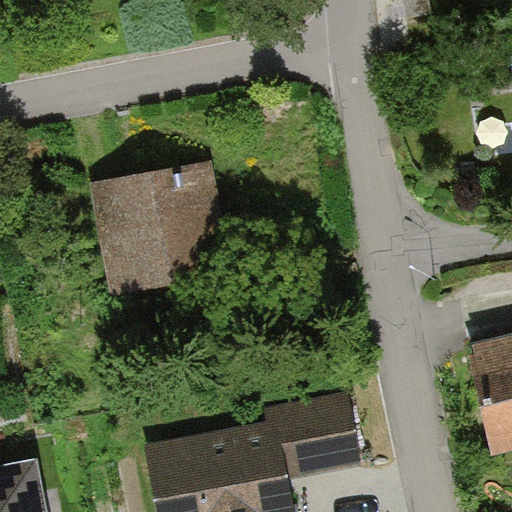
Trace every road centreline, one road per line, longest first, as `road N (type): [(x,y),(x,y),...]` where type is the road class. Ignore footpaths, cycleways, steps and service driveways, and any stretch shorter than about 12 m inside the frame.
road 1 (residential): [(0,107),(361,37)]
road 2 (residential): [(441,511),(396,249)]
road 3 (residential): [(396,249),(361,37)]
